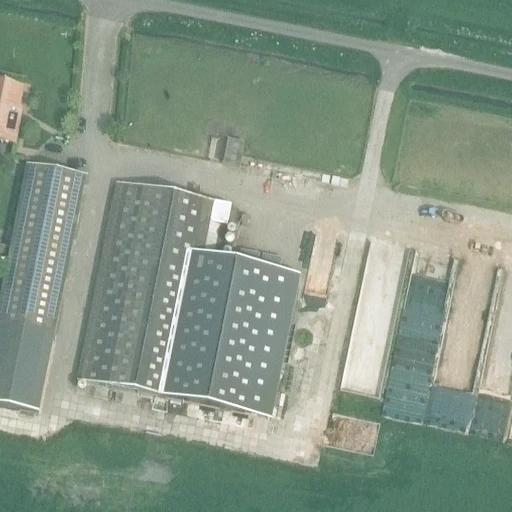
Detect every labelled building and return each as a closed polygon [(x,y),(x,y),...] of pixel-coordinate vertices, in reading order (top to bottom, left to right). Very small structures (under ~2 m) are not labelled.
[(0,142),(15,145),(18,131),(15,130),(22,91),(0,86),(0,142)] [(242,164),(252,133),(232,127),(223,158),(242,164)] [(0,301),(0,408),(38,416),(86,180),(27,168),(0,301)] [(78,383),(268,421),(297,278),(220,263),(231,209),(117,186),(78,383)] [(511,225),(511,208),(488,207),(487,224),(511,225)] [(391,390),(393,359),(351,357),(349,388),(391,390)]
